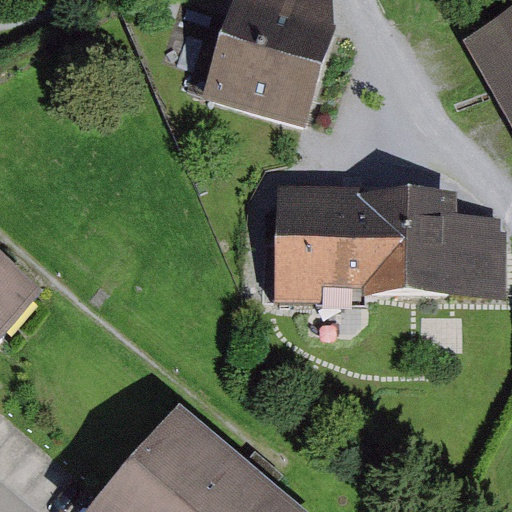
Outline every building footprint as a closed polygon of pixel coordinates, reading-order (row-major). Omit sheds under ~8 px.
[(344,5),(323,0),(228,0),(199,116),(309,143),(344,5)] [(511,39),(486,53),(511,101),(511,39)] [(449,209),(283,211),(284,316),(501,314),(500,238),(450,238),(449,209)] [(0,353),(41,305),(0,270),(0,353)] [(276,511),(254,494),(178,430),(108,511),(276,511)]
